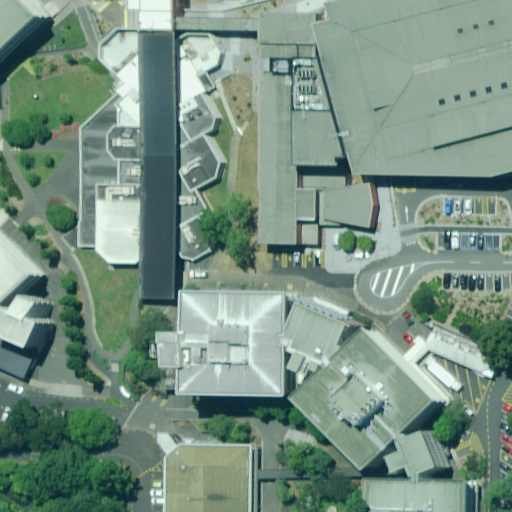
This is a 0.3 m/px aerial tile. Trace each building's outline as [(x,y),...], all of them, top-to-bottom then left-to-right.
[(0,0),(0,78),(19,60),(27,52),(67,13),(54,0),(0,0)] [(190,258),(199,260),(214,251),(218,241),(205,216),(214,211),(202,189),(223,178),(227,162),(211,134),(221,129),(224,117),(210,93),(220,86),(212,71),(225,64),(229,52),(218,33),(196,33),(195,29),(195,0),(153,0),(152,27),(126,28),(109,43),(109,60),(127,89),(88,128),(84,247),(104,247),(118,264),(142,265),(142,282),(142,299),(158,299),(188,299),(190,258)] [(511,0),(381,0),(329,15),(333,31),(316,36),(342,143),(348,171),(354,171),(358,185),(498,190),(511,185),(511,0)] [(323,19),(263,18),(260,252),(299,253),(299,247),(319,247),(320,228),(342,228),(372,233),(379,205),(376,187),(348,192),(348,171),(316,36),(323,19)] [(62,275),(0,212),(0,336),(23,314),(28,309),(62,275)] [(206,388),(207,383),(310,386),(310,342),(312,318),(312,285),(208,282),(208,323),(193,322),(192,355),(207,355),(206,388)] [(325,294),(312,318),(310,342),(351,360),(369,342),(364,337),(373,314),(325,294)] [(11,331),(0,357),(0,365),(42,383),(66,324),(56,320),(62,303),(47,297),(41,313),(31,309),(30,311),(28,309),(23,314),(27,318),(20,335),(11,331)] [(351,360),(321,389),(390,462),(423,430),(428,426),(462,394),(392,321),(369,342),(351,360)] [(499,352),(437,325),(427,347),(489,374),(499,352)] [(206,388),(207,355),(192,355),(165,359),(166,388),(206,388)] [(447,467),(464,461),(450,424),(433,431),(428,426),(423,430),(426,433),(422,435),(426,447),(409,453),(415,467),(432,460),(436,472),(440,470),(440,476),(447,476),(447,467)] [(264,511),(265,442),(195,440),(181,429),(172,429),(172,438),(185,450),(182,453),(173,463),(172,503),(180,503),(179,511),(264,511)] [(440,476),(393,475),(392,511),(493,511),(494,476),(447,476),(440,476)]
